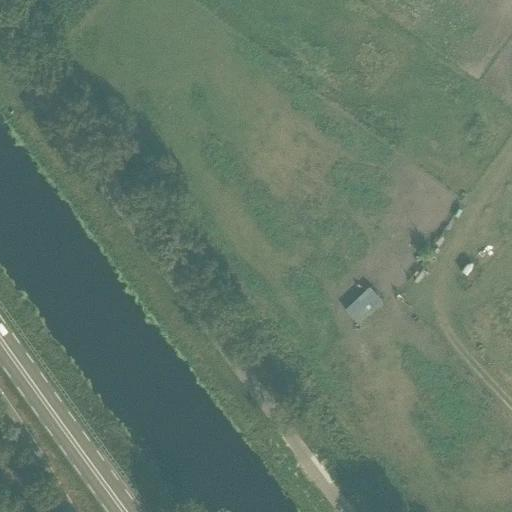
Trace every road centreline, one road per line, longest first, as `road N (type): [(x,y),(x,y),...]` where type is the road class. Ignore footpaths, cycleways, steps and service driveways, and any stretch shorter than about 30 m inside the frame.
road 1 (unclassified): [(346,511),(0,50)]
road 2 (secondary): [(125,511),(0,336)]
road 3 (track): [(511,404),(466,357),(436,306),(434,278),(466,226)]
